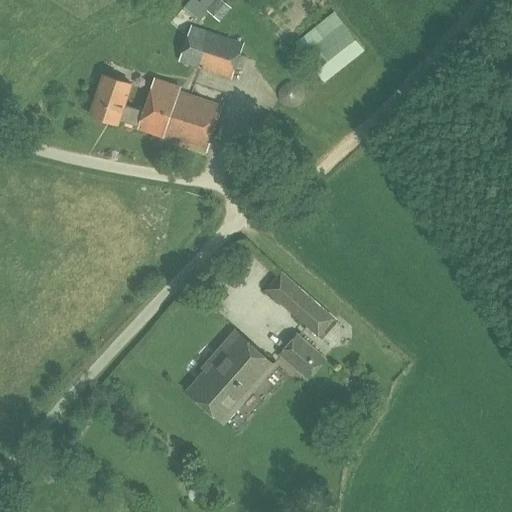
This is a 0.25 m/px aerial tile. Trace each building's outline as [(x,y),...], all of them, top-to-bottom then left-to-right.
[(188,12),(200,22),(210,11),(221,21),(232,7),(222,0),(202,0),(200,2),(199,1),(188,12)] [(295,43),(325,82),(364,50),(334,12),(295,43)] [(178,62),(231,79),(244,42),(239,40),(191,25),(178,62)] [(488,71),(492,75),(497,70),(494,65),(488,71)] [(138,128),(207,151),(222,105),(180,91),(181,87),(155,79),(144,111),(124,106),(132,85),(104,75),(89,114),(118,124),(119,121),(139,127),(138,128)] [(244,145),(270,167),(297,135),(270,113),(244,145)] [(264,289),(319,338),(335,318),(282,271),(264,289)] [(188,391),(222,421),(273,364),(236,331),(204,367),(207,370),(188,391)] [(278,354),(308,380),(327,359),(298,333),(278,354)]
